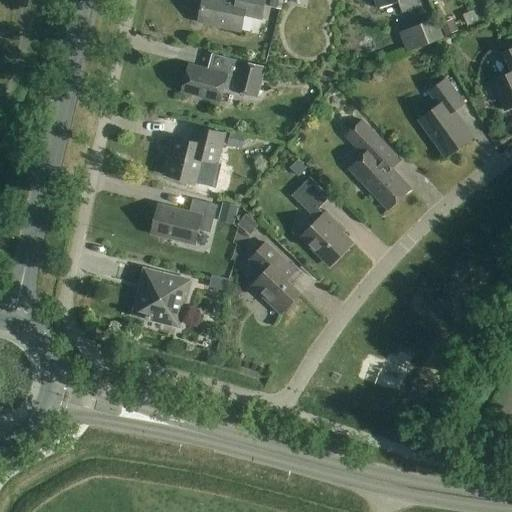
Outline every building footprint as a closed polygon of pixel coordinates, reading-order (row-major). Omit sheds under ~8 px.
[(262,19),(266,0),(203,0),(199,22),(241,32),(245,16),(262,19)] [(284,2),(284,0),(271,0),(270,8),(282,11),(284,2)] [(418,7),(415,0),(374,0),(377,9),(399,2),(402,12),(418,7)] [(486,6),(477,10),(482,21),(491,16),(486,6)] [(468,27),(480,21),(474,9),(463,14),(468,27)] [(433,19),(400,33),(409,53),(431,44),(442,39),(433,19)] [(451,19),(439,24),(445,37),(456,32),(451,19)] [(511,48),(504,52),(511,69),(511,71),(491,81),(505,111),(511,108),(511,48)] [(189,64),(182,91),(221,102),(224,89),(259,98),(267,68),(231,58),(226,74),(189,64)] [(446,157),(474,137),(455,110),(464,103),(447,79),(429,91),(439,105),(419,120),(446,157)] [(389,210),(411,189),(392,169),(400,160),(378,137),(363,120),(346,136),(364,156),(350,169),(361,180),(389,210)] [(218,164),(225,134),(196,127),(192,141),(173,136),(168,155),(171,156),(166,175),(197,183),(203,160),(218,164)] [(229,134),(226,147),(241,151),(244,137),(229,134)] [(297,161),(289,169),(297,178),(306,169),(297,161)] [(324,215),(318,209),(330,197),(310,178),(292,196),(312,215),(313,215),(318,220),(302,237),(329,265),(352,242),(333,223),(336,220),(327,212),(324,215)] [(210,233),(217,205),(193,199),(189,213),(158,205),(151,233),(195,244),(199,230),(210,233)] [(234,216),(237,205),(224,202),(222,213),(234,216)] [(251,235),(259,225),(247,215),(238,224),(251,235)] [(282,314),(301,293),(287,280),(295,271),(265,243),(250,259),(264,272),(252,286),(282,314)] [(179,326),(190,281),(145,269),(134,314),(179,326)] [(212,276),(209,287),(226,292),(229,281),(212,276)]
